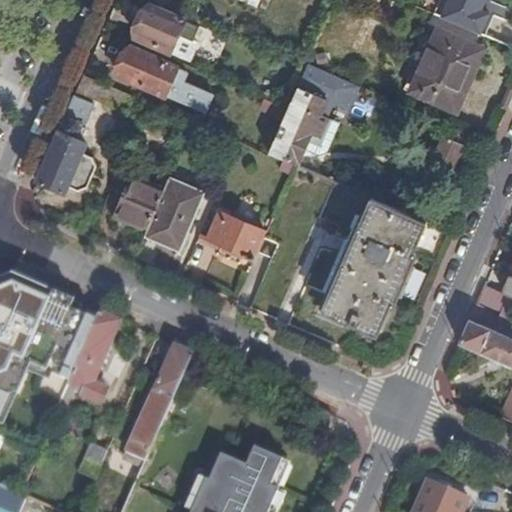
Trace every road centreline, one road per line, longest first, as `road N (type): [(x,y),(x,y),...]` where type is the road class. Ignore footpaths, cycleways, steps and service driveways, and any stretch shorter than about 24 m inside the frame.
road 1 (residential): [(406,412),(0,239)]
road 2 (residential): [(511,169),(406,412)]
road 3 (residential): [(90,0),(0,205)]
